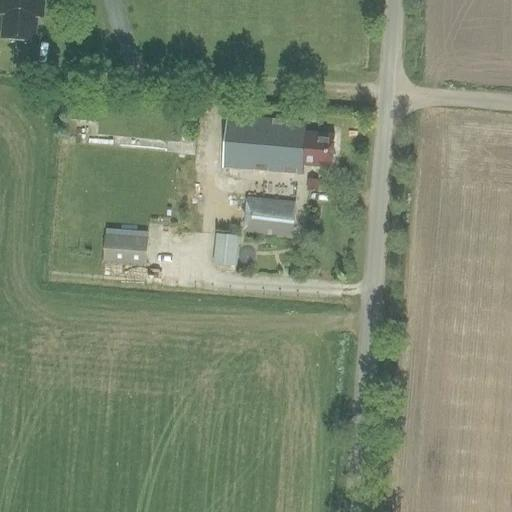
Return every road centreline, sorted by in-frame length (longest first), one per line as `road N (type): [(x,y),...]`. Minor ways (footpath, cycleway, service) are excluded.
road 1 (unclassified): [(353,511),(393,0)]
road 2 (track): [(511,105),(386,94)]
